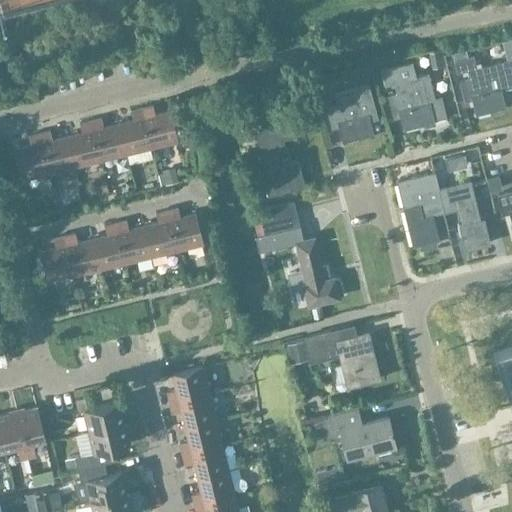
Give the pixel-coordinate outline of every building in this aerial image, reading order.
[(511,64),(511,61),(482,66),(476,68),(473,56),(453,61),(456,73),(466,70),(468,80),(459,82),(464,102),(471,101),(474,114),(504,107),(500,91),(511,87),(511,64)] [(446,116),(440,95),(434,97),(427,72),(414,76),(411,61),(380,69),(384,85),(392,83),(395,93),(387,96),(392,115),(399,113),(403,128),(446,116)] [(316,105),(326,102),(321,82),(311,84),(316,105)] [(368,121),(376,119),(367,86),(335,94),(338,105),(326,108),(331,127),(338,125),(342,141),(371,133),(368,121)] [(142,107),(152,147),(178,140),(170,109),(155,113),(152,104),(142,107)] [(152,147),(142,107),(130,110),(133,119),(118,122),(126,153),(152,147)] [(126,153),(118,122),(103,126),(101,117),(90,120),(100,160),(126,153)] [(66,135),(74,166),(100,160),(90,120),(79,122),(81,131),(66,135)] [(292,120),(260,127),(254,129),(261,156),(253,158),(256,171),(260,169),(267,195),(303,187),(297,160),(287,162),(282,139),(296,135),(292,120)] [(50,130),(38,133),(48,173),(74,166),(66,135),(52,139),(50,130)] [(22,179),(48,173),(38,133),(28,135),(30,144),(14,148),(22,179)] [(433,172),(400,180),(409,220),(405,221),(411,246),(419,244),(420,249),(435,246),(434,240),(436,240),(430,215),(443,212),(433,172)] [(499,175),(487,177),(490,189),(502,187),(499,175)] [(470,182),(438,189),(443,212),(457,209),(460,224),(457,225),(463,250),(489,244),(483,219),(479,220),(470,182)] [(511,226),(511,192),(497,196),(501,214),(509,212),(511,226)] [(293,201),(257,210),(259,221),(253,223),(256,237),(298,226),(293,201)] [(167,209),(177,250),(203,243),(195,212),(180,216),(177,207),(167,209)] [(177,250),(167,209),(155,212),(158,221),(143,225),(151,256),(177,250)] [(151,256),(143,225),(128,229),(126,220),(115,222),(125,262),(151,256)] [(106,234),(91,238),(99,269),(125,262),(115,222),(104,225),(106,234)] [(99,269),(91,238),(77,241),(75,232),(63,235),(73,275),(99,269)] [(47,282),(73,275),(63,235),(53,238),(55,247),(39,250),(47,282)] [(295,242),(302,270),(287,274),(291,290),(303,286),(308,303),(337,296),(336,295),(340,294),(342,291),(339,279),(336,277),(332,278),(332,277),(323,280),(313,238),(295,242)] [(511,511),(511,327),(471,344),(494,406),(497,413),(501,424),(506,422),(508,443),(492,444),(499,511),(511,511)] [(369,344),(357,347),(355,338),(337,341),(337,342),(333,343),(331,332),(331,331),(304,338),(310,360),(339,353),(346,385),(377,377),(369,344)] [(169,401),(209,391),(202,365),(171,373),(175,389),(166,391),(169,401)] [(209,391),(169,401),(171,413),(180,411),(184,425),(215,417),(209,391)] [(88,431),(123,423),(118,401),(87,408),(84,396),(74,399),(77,411),(83,410),(88,431)] [(17,412),(28,457),(37,455),(34,444),(45,442),(36,407),(17,412)] [(345,459),(393,447),(386,418),(359,425),(356,410),(327,417),(330,430),(338,428),(345,459)] [(0,415),(0,430),(5,451),(17,448),(20,459),(28,457),(17,412),(0,415)] [(215,417),(184,425),(188,440),(179,442),(181,453),(221,443),(215,417)] [(129,444),(123,423),(88,431),(93,452),(74,456),(77,468),(87,466),(91,465),(103,463),(116,460),(113,448),(129,444)] [(197,477),(228,469),(221,443),(181,453),(184,464),(193,462),(197,477)] [(106,474),(103,463),(91,465),(87,466),(77,468),(80,481),(73,482),(77,500),(89,498),(90,500),(126,492),(120,471),(106,474)] [(228,469),(197,477),(200,491),(191,493),(194,505),(234,495),(228,469)] [(385,511),(379,484),(351,491),(351,492),(334,496),(337,511),(352,511),(356,511),(385,511)] [(130,511),(126,492),(90,500),(92,511),(130,511)] [(238,511),(234,495),(194,505),(195,511),(238,511)] [(37,511),(45,509),(42,499),(35,501),(37,511)]
